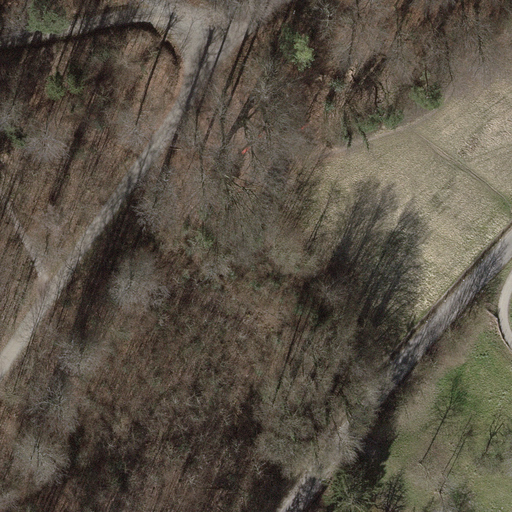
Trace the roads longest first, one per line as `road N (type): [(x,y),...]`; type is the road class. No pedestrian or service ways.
road 1 (unclassified): [(299,511),(511,240)]
road 2 (track): [(54,291),(231,39)]
road 3 (track): [(231,39),(172,9),(0,39)]
